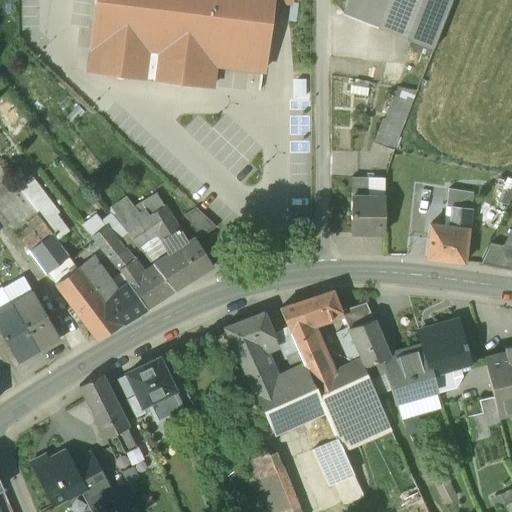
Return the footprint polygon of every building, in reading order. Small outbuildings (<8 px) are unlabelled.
[(97,0),(88,70),(212,87),(214,67),(214,66),(263,71),(272,2),(271,0),(97,0)] [(348,0),(343,15),(376,28),(386,0),(348,0)] [(386,0),(376,28),(432,50),(451,0),(386,0)] [(389,100),(409,108),(416,90),(395,86),(389,100)] [(371,141),(393,149),(409,108),(389,100),(381,120),(380,119),(371,141)] [(0,179),(0,197),(15,186),(7,174),(0,179)] [(59,211),(31,174),(15,186),(42,221),(51,233),(69,257),(81,246),(56,213),(59,211)] [(383,234),(383,177),(351,177),(351,234),(383,234)] [(42,221),(15,186),(0,197),(0,207),(16,229),(21,225),(26,221),(32,229),(42,221)] [(471,193),(447,188),(445,206),(451,207),(469,209),(471,193)] [(139,213),(125,197),(106,208),(110,214),(123,228),(137,219),(135,216),(139,213)] [(187,243),(163,204),(143,217),(152,232),(156,230),(163,240),(162,241),(170,253),(187,243)] [(218,225),(197,205),(184,213),(199,237),(218,225)] [(469,209),(451,207),(448,227),(466,229),(469,209)] [(97,214),(83,225),(91,235),(105,224),(102,221),(97,214)] [(102,221),(105,224),(91,235),(98,244),(104,251),(116,241),(126,232),(123,228),(110,214),(102,221)] [(152,232),(143,217),(138,221),(146,236),(152,232)] [(137,219),(123,228),(126,232),(136,243),(146,236),(138,221),(137,219)] [(21,225),(27,233),(32,229),(26,221),(21,225)] [(27,233),(22,237),(31,249),(51,233),(42,221),(32,229),(27,233)] [(448,227),(429,224),(424,258),(462,263),(466,229),(448,227)] [(69,257),(51,233),(31,249),(56,281),(77,267),(74,263),(69,257)] [(170,253),(153,264),(153,265),(174,290),(213,266),(195,238),(187,243),(170,253)] [(116,241),(104,251),(107,255),(118,268),(129,258),(123,251),(116,241)] [(98,244),(74,263),(77,267),(83,275),(99,262),(107,255),(104,251),(98,244)] [(481,265),(511,271),(511,247),(504,246),(492,244),(481,265)] [(153,265),(143,271),(129,258),(118,268),(128,282),(134,291),(146,307),(174,290),(153,265)] [(99,262),(83,275),(93,288),(109,276),(99,262)] [(83,275),(77,267),(56,281),(83,317),(77,322),(84,331),(90,326),(98,337),(120,324),(93,288),(83,275)] [(120,288),(119,289),(109,276),(93,288),(120,324),(146,307),(134,291),(126,296),(120,288)] [(332,290),(279,308),(293,341),(314,331),(310,322),(340,311),(332,290)] [(58,336),(32,292),(28,295),(12,305),(37,348),(58,336)] [(365,302),(341,310),(348,326),(372,319),(365,302)] [(37,348),(12,305),(0,311),(0,331),(1,334),(16,360),(37,348)] [(263,311),(229,325),(224,327),(247,376),(268,367),(257,342),(275,334),(263,311)] [(372,319),(348,326),(356,345),(360,356),(365,365),(387,355),(372,319)] [(456,320),(419,331),(431,373),(468,362),(464,348),(466,347),(464,343),(463,343),(456,320)] [(348,326),(337,331),(345,350),(356,345),(348,326)] [(314,331),(293,341),(297,351),(303,365),(325,415),(329,424),(341,449),(350,445),(390,429),(368,378),(363,366),(361,362),(332,374),(331,370),(314,331)] [(356,345),(345,350),(350,360),(360,356),(356,345)] [(511,345),(504,348),(505,353),(484,358),(493,398),(498,416),(511,412),(511,345)] [(422,346),(388,356),(387,355),(365,365),(363,366),(368,378),(379,375),(378,372),(386,370),(395,400),(435,389),(422,346)] [(297,351),(289,355),(293,364),(295,363),(297,367),(303,365),(297,351)] [(152,360),(144,363),(145,365),(126,373),(136,392),(142,404),(146,402),(156,421),(183,407),(158,358),(152,361),(152,360)] [(268,367),(247,376),(274,436),(325,415),(303,365),(297,367),(273,378),(268,367)] [(126,428),(100,374),(79,385),(105,438),(114,433),(126,428)] [(136,392),(124,398),(135,419),(146,413),(142,404),(136,392)] [(493,398),(480,401),(483,413),(467,417),(473,442),(489,438),(487,427),(499,423),(498,416),(493,398)] [(126,428),(114,433),(124,451),(135,446),(126,428)] [(255,439),(242,444),(248,459),(261,453),(255,439)] [(343,504),(362,496),(337,442),(315,452),(330,486),(334,484),(343,504)] [(248,459),(242,444),(236,447),(242,461),(248,459)] [(72,464),(65,450),(48,459),(45,454),(30,462),(53,505),(83,489),(85,488),(72,464)] [(282,465),(275,468),(268,451),(261,453),(248,459),(269,511),(272,511),(297,502),(282,465)] [(109,485),(92,453),(72,464),(85,488),(83,489),(87,496),(109,485)] [(429,467),(445,505),(459,499),(443,461),(429,467)] [(109,485),(87,496),(94,509),(115,498),(109,485)] [(11,511),(1,487),(0,487),(0,511),(11,511)] [(511,511),(511,493),(511,492),(495,500),(500,511),(511,511)] [(301,511),(297,502),(272,511),(301,511)]
